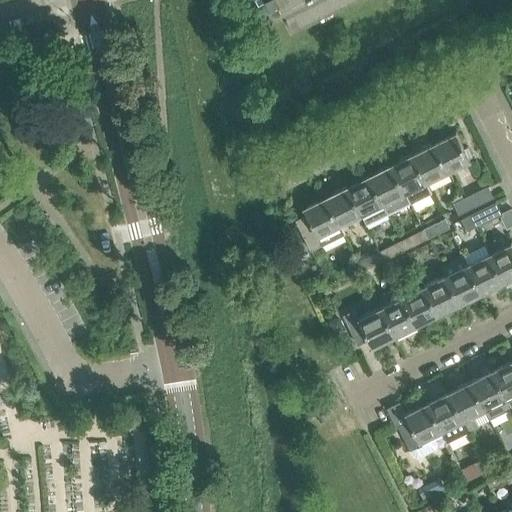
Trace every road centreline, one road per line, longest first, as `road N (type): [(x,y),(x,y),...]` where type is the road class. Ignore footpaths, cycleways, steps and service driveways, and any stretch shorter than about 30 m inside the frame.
road 1 (tertiary): [(175,363),(83,0)]
road 2 (residential): [(0,259),(71,372),(175,363)]
road 3 (residential): [(296,173),(474,78)]
road 4 (residential): [(353,400),(511,321)]
road 5 (tertiary): [(193,511),(175,363)]
